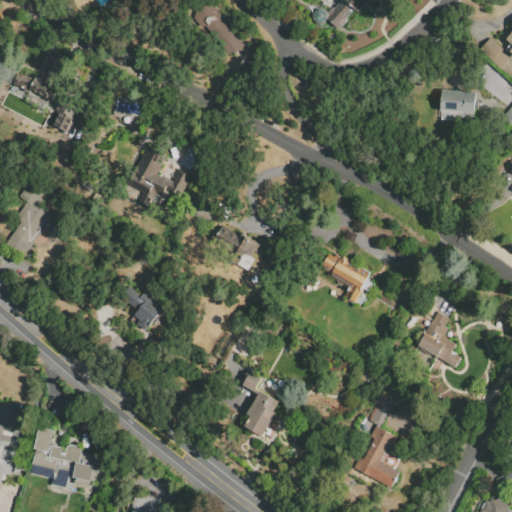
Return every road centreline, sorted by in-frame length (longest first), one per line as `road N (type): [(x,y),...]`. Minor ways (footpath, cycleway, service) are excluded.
road 1 (residential): [(20,0),(406,204),(511,272)]
road 2 (residential): [(449,0),(419,32),(359,64),(323,64),(284,44)]
road 3 (residential): [(284,44),(280,78),(337,171)]
road 4 (residential): [(443,511),(511,389)]
